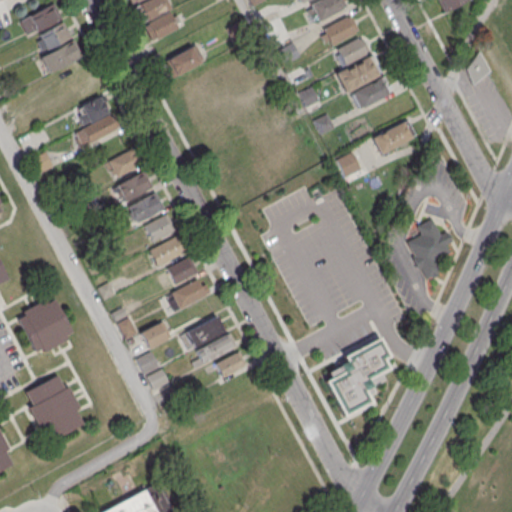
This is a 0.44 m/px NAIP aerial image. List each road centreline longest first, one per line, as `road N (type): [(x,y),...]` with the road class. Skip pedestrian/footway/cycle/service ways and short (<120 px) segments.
road 1 (residential): [(358,499),(331,463),(84,0)]
road 2 (residential): [(0,130),(151,416),(149,433),(62,483),(41,511)]
road 3 (tertiary): [(511,173),(351,511)]
road 4 (tertiary): [(392,511),(511,264)]
road 5 (residential): [(502,197),(479,170),(388,0)]
